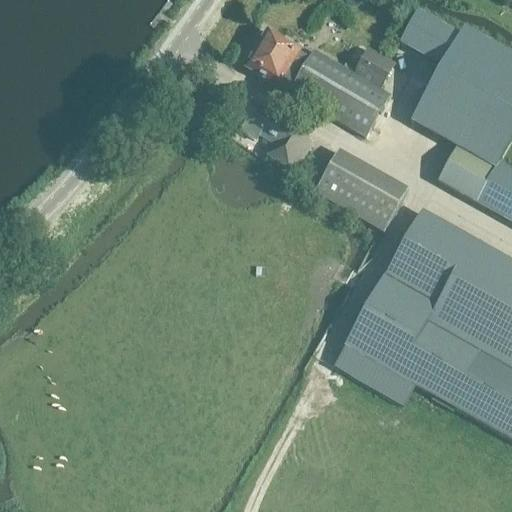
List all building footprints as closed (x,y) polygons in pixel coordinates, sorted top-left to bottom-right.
[(412,12),(394,44),(433,66),(451,34),(412,12)] [(433,66),(401,121),(450,150),(489,172),(492,167),(511,132),(511,61),(454,28),(451,34),(433,66)] [(342,69),(340,72),(312,55),(308,63),(298,57),(300,54),(266,34),(244,72),(277,92),(278,91),(365,141),(389,100),(378,94),(384,83),(364,72),(360,79),(342,69)] [(289,175),(309,147),(252,107),(239,125),(243,128),(241,131),(242,134),(253,142),(256,141),(258,138),(272,148),(265,158),(289,175)] [(433,181),(511,224),(511,178),(492,167),(489,172),(450,150),(433,181)] [(339,154),(314,197),(383,237),(408,194),(339,154)] [(511,264),(422,213),(344,350),(511,444),(511,264)]
